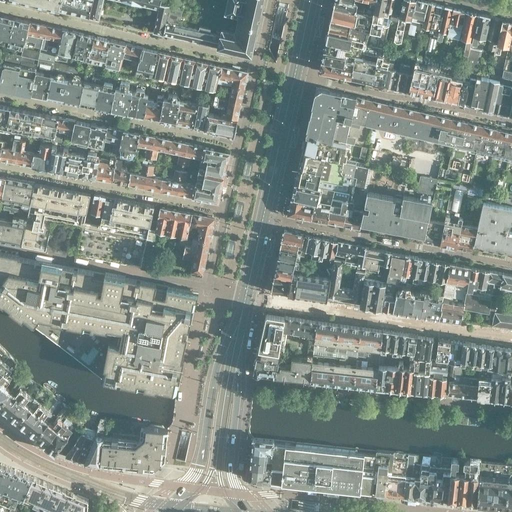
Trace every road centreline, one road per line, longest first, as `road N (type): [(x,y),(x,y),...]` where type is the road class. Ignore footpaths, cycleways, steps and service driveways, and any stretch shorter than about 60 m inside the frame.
road 1 (residential): [(237,381),(511,408)]
road 2 (residential): [(511,338),(245,298)]
road 3 (residential): [(0,6),(258,64)]
road 4 (residential): [(263,217),(511,265)]
road 5 (residential): [(240,143),(0,95)]
road 6 (residential): [(225,209),(0,167)]
road 7 (residential): [(511,124),(294,75)]
road 8 (residential): [(206,285),(0,246)]
road 9 (unclassified): [(184,487),(92,473),(0,427)]
road 10 (tertiary): [(425,511),(235,494)]
road 11 (residential): [(237,331),(221,353),(202,458),(184,487)]
road 12 (residential): [(263,217),(294,75)]
